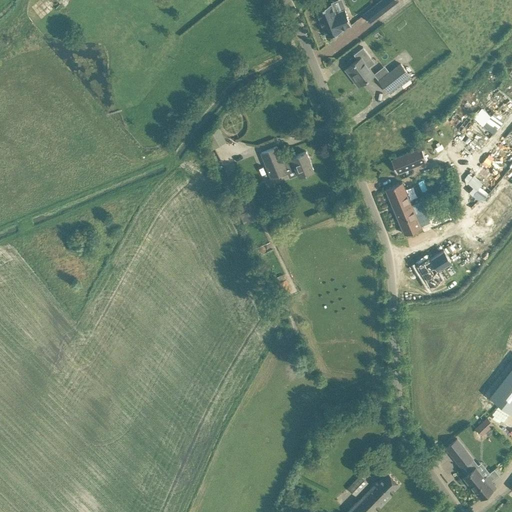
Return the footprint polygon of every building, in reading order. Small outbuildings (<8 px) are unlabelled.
[(378,16),(398,0),(380,0),(371,7),(378,16)] [(335,12),(331,3),(332,3),(331,2),(316,9),(316,10),(316,9),(326,35),(326,36),(342,30),(342,29),(341,28),(350,25),(351,25),(345,8),(344,8),(344,9),(335,12)] [(361,83),(374,74),(365,62),(371,57),(363,46),(353,54),(358,59),(346,68),(351,76),(354,74),(361,83)] [(388,92),(409,75),(401,63),(379,80),(388,92)] [(455,121),(473,103),(466,96),(448,114),(455,121)] [(475,116),(495,133),(504,123),(483,106),(475,116)] [(209,134),(217,148),(230,140),(222,126),(209,134)] [(295,165),(299,175),(313,169),(306,151),(292,156),(292,157),(283,161),(277,146),(261,152),(271,177),(287,171),(286,169),(295,165)] [(426,160),(421,147),(391,159),(397,173),(426,160)] [(472,171),(465,178),(475,187),(471,191),(484,202),(494,191),(472,171)] [(402,181),(385,188),(404,233),(421,226),(421,225),(429,222),(421,201),(412,204),(402,181)] [(237,188),(230,191),(245,224),(252,221),(237,188)] [(427,284),(442,279),(438,270),(452,265),(447,252),(433,257),(432,255),(417,261),(427,284)] [(285,274),(276,278),(283,293),(292,290),(285,274)] [(511,346),(504,339),(461,391),(479,405),(511,364),(511,346)] [(511,366),(490,395),(511,411),(511,366)] [(493,423),(487,417),(476,428),(477,429),(481,425),(486,430),(493,423)] [(457,438),(446,447),(461,466),(463,465),(469,472),(464,476),(481,497),(495,486),(491,481),(499,475),(494,468),(484,477),(476,466),(475,467),(470,460),(472,457),(457,438)] [(377,480),(347,511),(373,511),(391,494),(390,493),(400,483),(388,471),(378,481),(377,480)] [(368,482),(360,475),(352,483),(359,490),(368,482)]
